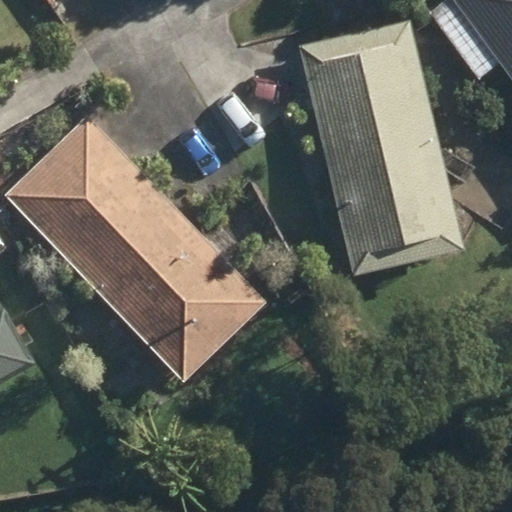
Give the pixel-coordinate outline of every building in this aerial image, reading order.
[(511,0),(451,0),(511,83),(511,0)] [(304,51),(353,278),(461,255),(411,27),(304,51)] [(4,198),(185,386),(267,306),(87,118),(4,198)] [(0,387),(33,369),(2,314),(0,315),(0,387)] [(82,349),(96,352),(107,341),(101,327),(87,324),(78,336),(82,349)]
